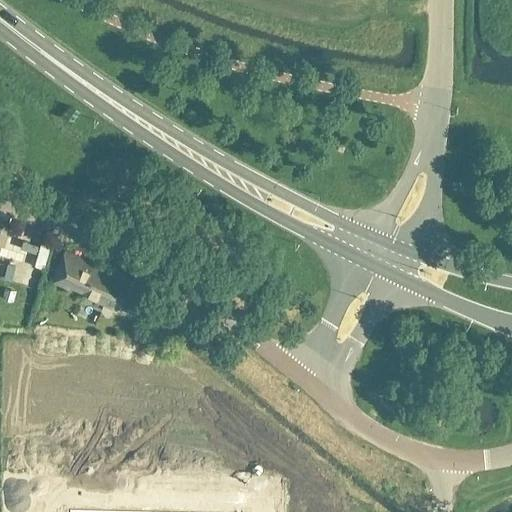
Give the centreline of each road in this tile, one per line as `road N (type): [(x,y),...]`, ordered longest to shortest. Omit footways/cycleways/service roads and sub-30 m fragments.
road 1 (unclassified): [(300,376),(149,257),(0,195)]
road 2 (primary): [(233,178),(136,124),(0,20)]
road 3 (primary): [(233,178),(261,208),(364,262)]
road 4 (primary): [(376,237),(233,178)]
road 5 (unclassified): [(427,146),(438,0)]
road 6 (unclassified): [(327,398),(395,278)]
road 7 (unclassified): [(364,262),(300,376)]
road 8 (unclassified): [(440,461),(385,441),(327,398)]
road 9 (primary): [(395,278),(511,325)]
